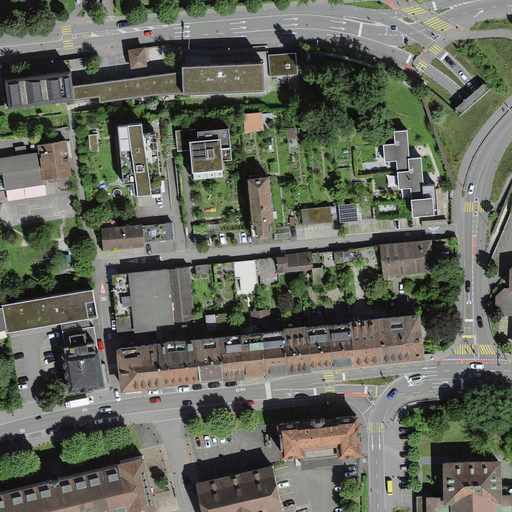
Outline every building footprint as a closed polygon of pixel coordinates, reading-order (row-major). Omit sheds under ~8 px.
[(145,48),(128,50),(130,69),(147,66),(145,48)] [(296,54),(269,56),(270,75),(297,74),(296,54)] [(81,86),(73,86),(74,99),(83,98),(100,96),(100,102),(157,94),(265,92),(263,64),(218,66),(182,68),(182,72),(168,74),(140,78),(112,81),(81,86)] [(75,101),(74,99),(73,86),(71,72),(5,80),(9,110),(75,101)] [(260,112),(243,113),(244,124),(244,130),(261,129),(260,112)] [(143,134),(142,125),(119,128),(123,184),(133,184),(135,196),(161,194),(155,132),(143,134)] [(202,128),(175,130),(177,151),(191,150),(193,175),(224,172),(223,161),(232,160),(229,129),(202,132),(202,128)] [(407,131),(394,132),(395,144),(384,145),(385,162),(397,161),(399,189),(411,188),(413,216),(437,214),(437,211),(435,186),(423,187),(423,183),(421,158),(409,159),(409,155),(407,131)] [(97,135),(90,136),(91,152),(99,151),(97,135)] [(71,176),(66,141),(38,145),(39,153),(0,158),(0,174),(2,174),(4,191),(47,185),(47,179),(71,176)] [(252,221),(252,226),(251,226),(253,238),(258,238),(259,239),(262,239),(269,238),(269,231),(275,231),(270,178),(248,180),(252,221)] [(360,204),(339,205),(340,222),(362,220),(360,204)] [(330,206),(302,209),(304,225),(332,222),(330,206)] [(100,228),(102,251),(144,247),(143,242),(174,239),(173,224),(143,226),(142,224),(100,228)] [(379,245),(383,276),(388,276),(434,271),(430,239),(379,245)] [(335,252),(336,264),(350,263),(349,251),(335,252)] [(277,257),(279,273),(313,269),(311,252),(286,255),(286,256),(277,257)] [(279,273),(277,257),(270,258),(234,262),(238,294),(258,293),(257,287),(280,284),(279,273)] [(190,266),(112,274),(118,332),(134,330),(135,332),(157,330),(157,326),(174,325),(174,322),(195,320),(190,266)] [(323,267),(313,268),(314,285),(324,285),(323,267)] [(93,291),(2,305),(7,333),(97,318),(93,291)] [(268,307),(248,308),(250,322),(269,320),(268,307)] [(399,357),(426,354),(422,313),(394,316),(399,357)] [(371,360),(399,357),(394,316),(367,319),(371,360)] [(344,363),(371,360),(367,319),(339,323),(344,363)] [(316,366),(344,363),(339,323),(311,326),(316,366)] [(289,369),(316,366),(311,326),(284,329),(289,369)] [(97,344),(94,327),(62,332),(65,349),(97,344)] [(261,372),(289,369),(284,329),(256,332),(261,372)] [(233,376),(261,372),(256,332),(229,335),(233,376)] [(206,379),(233,376),(229,335),(201,338),(206,379)] [(178,382),(206,379),(201,338),(174,342),(178,382)] [(151,385),(178,382),(174,342),(146,345),(151,385)] [(66,355),(63,355),(69,393),(105,388),(99,350),(98,351),(97,344),(65,349),(66,355)] [(123,388),(151,385),(146,345),(119,348),(123,388)] [(284,456),(306,454),(305,446),(341,443),(342,454),(356,453),(360,453),(357,420),(281,427),(284,456)] [(0,511),(155,511),(141,457),(116,463),(116,465),(54,481),(0,494),(0,511)] [(473,462),(446,462),(447,496),(429,496),(429,511),(462,511),(474,511),(492,511),(491,511),(511,511),(511,494),(500,495),(499,462),(473,462)] [(235,474),(197,483),(204,511),(284,511),(273,465),(235,474)] [(429,511),(429,496),(417,497),(417,511),(429,511)]
